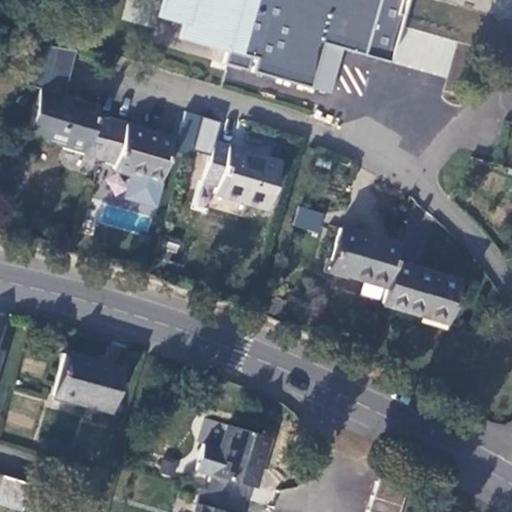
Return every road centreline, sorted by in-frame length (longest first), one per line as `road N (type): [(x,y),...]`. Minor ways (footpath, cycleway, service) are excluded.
road 1 (residential): [(511,288),(468,228),(401,170),(297,122),(148,80)]
road 2 (tertiary): [(0,280),(157,322),(330,388)]
road 3 (tertiary): [(330,388),(511,485)]
